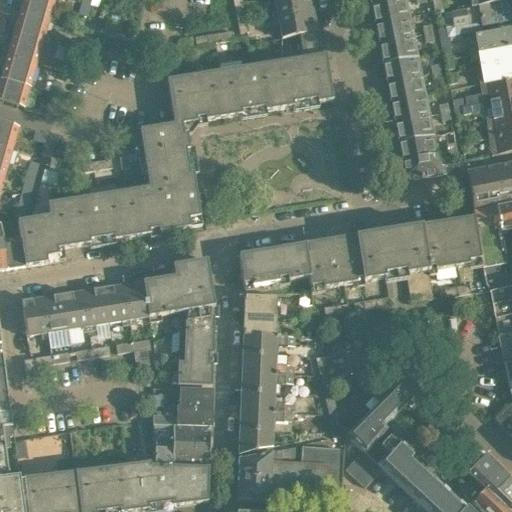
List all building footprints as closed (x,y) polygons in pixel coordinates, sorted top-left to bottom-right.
[(57,3),(58,0),(22,0),(19,12),(48,20),(53,2),(57,3)] [(234,0),(232,1),(236,18),(244,16),(241,0),(234,0)] [(312,13),(309,0),(272,0),(275,12),(270,13),(271,21),(312,13)] [(410,20),(406,0),(371,8),(375,27),(410,20)] [(440,0),(437,0),(431,1),(434,16),(443,14),(440,0)] [(476,8),(476,9),(503,4),(506,1),(505,0),(468,0),(470,9),(476,8)] [(509,23),(506,1),(503,4),(476,9),(446,14),(447,16),(442,16),(444,30),(438,31),(439,41),(455,38),(455,37),(481,33),(480,29),(509,23)] [(86,19),(89,7),(80,5),(77,16),(86,19)] [(19,12),(13,34),(42,43),(47,25),(51,26),(52,21),(48,20),(19,12)] [(316,34),(312,13),(271,21),(273,28),(278,27),(281,41),(298,37),(316,34)] [(248,34),(244,16),(236,18),(239,36),(248,34)] [(375,27),(378,46),(414,39),(410,20),(375,27)] [(430,27),(428,27),(428,26),(420,28),(421,37),(423,36),(432,35),(430,27)] [(474,38),(476,49),(468,51),(469,57),(511,48),(511,40),(510,31),(474,38)] [(231,33),(219,35),(220,44),(233,42),(231,33)] [(6,57),(35,66),(39,67),(50,69),(56,47),(46,44),(42,43),(13,34),(6,57)] [(321,58),(316,34),(298,37),(302,61),(321,58)] [(220,44),(219,35),(207,37),(208,46),(220,44)] [(433,42),(432,35),(423,36),(424,44),(433,42)] [(208,46),(207,37),(194,39),(195,48),(208,46)] [(70,39),(69,43),(66,51),(74,54),(79,43),(70,39)] [(417,58),(414,39),(378,46),(382,66),(417,58)] [(511,63),(511,48),(469,57),(470,64),(479,62),(480,69),(511,63)] [(441,52),(443,62),(452,60),(450,50),(441,52)] [(70,66),(74,54),(66,51),(61,62),(70,66)] [(0,79),(0,80),(29,88),(34,70),(38,71),(39,67),(35,66),(6,57),(0,79)] [(18,237),(24,269),(47,266),(58,263),(56,252),(89,247),(89,243),(112,239),(113,243),(149,237),(149,233),(157,232),(158,236),(201,229),(185,126),(240,117),(240,114),(264,110),(264,114),(293,109),(292,105),(316,102),(316,105),(332,103),(325,57),(321,58),(302,61),(165,82),(173,127),(138,132),(148,190),(46,206),(48,218),(16,223),(18,237)] [(382,66),(386,86),(421,78),(417,58),(382,66)] [(454,71),(452,60),(443,62),(445,72),(454,71)] [(476,76),(478,87),(511,79),(511,63),(480,69),(481,76),(476,76)] [(430,67),(431,76),(440,74),(439,66),(430,67)] [(433,84),(439,83),(442,82),(440,74),(431,76),(433,84)] [(446,75),(448,88),(457,87),(454,74),(446,75)] [(425,98),(421,78),(386,86),(390,105),(425,98)] [(511,98),(511,79),(478,87),(480,96),(463,99),(465,107),(511,98)] [(0,80),(0,102),(23,109),(28,92),(31,93),(33,89),(29,88),(0,80)] [(57,97),(61,86),(53,83),(48,94),(57,97)] [(390,105),(394,125),(429,118),(425,98),(390,105)] [(511,98),(465,107),(463,108),(452,110),(454,118),(462,116),(462,117),(483,112),(485,123),(511,117),(511,98)] [(451,102),(452,110),(463,108),(461,100),(451,102)] [(48,116),(50,108),(39,105),(37,113),(48,116)] [(438,106),(439,114),(448,113),(446,105),(438,106)] [(448,113),(439,114),(441,123),(450,121),(448,113)] [(511,134),(511,117),(485,123),(488,140),(511,134)] [(433,137),(429,118),(394,125),(398,144),(433,137)] [(0,122),(0,145),(16,150),(17,145),(13,144),(18,128),(0,122)] [(46,137),(34,133),(32,141),(44,145),(46,137)] [(444,135),(446,145),(454,144),(452,133),(444,135)] [(461,145),(469,143),(467,133),(459,135),(461,145)] [(491,157),(511,153),(511,134),(488,140),(491,157)] [(398,144),(402,163),(437,157),(433,137),(398,144)] [(471,153),(469,143),(461,145),(463,155),(471,153)] [(454,144),(446,145),(446,146),(447,155),(456,153),(454,144)] [(16,150),(0,145),(0,167),(6,169),(10,171),(12,166),(8,165),(11,153),(15,154),(16,150)] [(116,147),(118,160),(127,158),(125,146),(116,147)] [(457,160),(456,153),(447,155),(449,162),(457,160)] [(439,168),(437,157),(402,163),(405,179),(410,183),(445,177),(444,167),(439,168)] [(129,171),(127,158),(118,160),(120,172),(129,171)] [(48,172),(56,174),(60,162),(51,159),(48,172)] [(98,163),(99,172),(112,170),(110,161),(98,163)] [(68,164),(60,162),(56,174),(64,177),(68,164)] [(87,174),(99,172),(98,163),(85,165),(87,174)] [(473,213),(511,205),(511,163),(465,172),(473,213)] [(30,164),(26,177),(34,179),(38,166),(30,164)] [(87,174),(85,165),(73,167),(74,176),(87,174)] [(26,177),(22,190),(31,193),(34,179),(26,177)] [(27,206),(31,193),(22,190),(18,204),(27,206)] [(511,261),(511,205),(473,213),(482,267),(511,261)] [(23,220),(26,209),(18,207),(14,218),(23,220)] [(473,219),(420,227),(427,273),(480,265),(473,219)] [(420,227),(398,231),(355,238),(363,284),(384,280),(384,276),(405,272),(410,305),(432,301),(427,273),(420,227)] [(0,272),(24,269),(18,237),(1,240),(3,252),(0,252),(0,272)] [(355,238),(302,246),(308,279),(310,292),(363,284),(355,238)] [(243,290),(308,279),(302,246),(238,257),(243,290)] [(172,267),(173,272),(174,279),(142,284),(148,319),(185,313),(183,364),(177,364),(177,387),(211,388),(214,308),(206,261),(172,267)] [(483,273),(488,292),(511,287),(511,261),(482,267),(483,273)] [(142,284),(122,287),(129,327),(136,325),(135,321),(148,319),(142,284)] [(445,299),(470,295),(468,286),(443,290),(445,299)] [(129,327),(122,287),(102,290),(108,325),(121,323),(121,328),(129,327)] [(511,302),(511,287),(488,292),(492,306),(511,302)] [(102,290),(82,293),(88,333),(96,332),(95,327),(108,325),(102,290)] [(88,333),(82,293),(62,296),(67,332),(80,330),(81,334),(88,333)] [(62,296),(42,299),(48,339),(55,338),(55,334),(67,332),(62,296)] [(245,298),(244,317),(275,318),(276,298),(245,298)] [(41,341),(48,339),(42,299),(20,303),(26,338),(40,336),(41,341)] [(389,308),(388,299),(352,305),(354,314),(389,308)] [(492,308),(494,320),(511,316),(511,302),(492,306),(492,308)] [(324,318),(348,315),(346,306),(323,309),(324,318)] [(302,309),(307,328),(315,327),(310,307),(302,309)] [(511,316),(494,320),(498,338),(511,334),(511,316)] [(244,337),(275,338),(275,318),(244,317),(244,337)] [(0,511),(22,511),(19,482),(18,478),(9,479),(2,428),(12,427),(0,334),(0,511)] [(497,338),(503,364),(511,362),(511,334),(498,338),(497,338)] [(283,357),(284,348),(294,349),(294,338),(275,338),(244,337),(243,356),(283,357)] [(148,342),(132,344),(133,353),(147,351),(149,351),(148,342)] [(133,353),(132,344),(115,347),(117,356),(133,353)] [(108,348),(91,351),(93,360),(109,357),(108,348)] [(76,362),(93,360),(91,351),(75,353),(76,362)] [(133,353),(134,361),(148,359),(147,351),(133,353)] [(68,354),(51,357),(52,366),(69,363),(68,354)] [(242,375),(293,377),(293,367),(282,367),(283,357),(243,356),(242,375)] [(34,360),(36,369),(52,366),(51,357),(34,360)] [(329,422),(337,420),(323,357),(314,359),(329,422)] [(149,366),(148,359),(134,361),(135,369),(149,366)] [(37,379),(36,369),(34,360),(23,362),(26,381),(37,379)] [(511,378),(511,362),(503,364),(507,379),(511,378)] [(242,375),(241,394),(272,395),(273,386),(292,386),(293,377),(242,375)] [(346,438),(365,456),(376,444),(386,431),(383,429),(422,390),(408,375),(346,438)] [(176,408),(210,409),(211,391),(179,391),(178,408),(176,408)] [(241,394),(240,413),(291,415),(292,405),(272,404),(272,395),(241,394)] [(154,397),(154,408),(162,408),(163,397),(154,397)] [(494,421),(510,438),(511,436),(511,402),(511,403),(494,421)] [(210,430),(210,409),(176,408),(176,418),(152,417),(152,427),(210,430)] [(240,413),(240,432),(271,433),(271,423),(291,424),(291,415),(240,413)] [(210,430),(152,427),(152,450),(154,450),(154,468),(208,470),(210,430)] [(343,438),(339,428),(330,430),(332,440),(343,438)] [(270,451),(271,433),(240,432),(239,457),(270,451)] [(372,463),(376,466),(393,447),(386,441),(380,448),(376,444),(365,456),(372,463)] [(376,466),(424,511),(466,511),(465,511),(465,510),(411,460),(413,457),(397,442),(393,447),(376,466)] [(26,458),(24,443),(15,444),(17,460),(26,458)] [(271,463),(272,453),(239,461),(237,501),(324,507),(326,486),(336,487),(338,451),(301,449),(300,465),(271,463)] [(296,449),(287,450),(290,461),(298,459),(296,449)] [(364,489),(380,472),(361,454),(345,471),(364,489)] [(491,498),(510,478),(487,455),(467,475),(471,480),(472,479),(491,498)] [(19,482),(22,511),(143,511),(207,504),(208,470),(154,468),(149,468),(149,465),(21,481),(21,482),(19,482)] [(491,498),(505,511),(511,511),(511,479),(510,478),(491,498)] [(505,511),(491,498),(472,479),(471,480),(459,493),(478,511),(505,511)]
